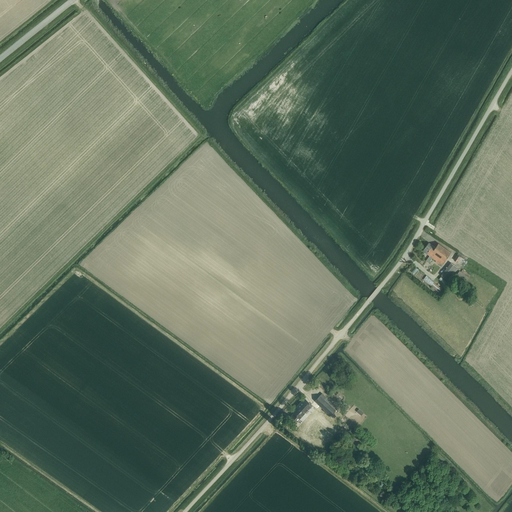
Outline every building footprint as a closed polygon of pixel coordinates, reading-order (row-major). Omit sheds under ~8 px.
[(442,265),(451,253),(438,243),(435,248),(429,243),(423,251),(430,256),(426,261),(429,263),(433,258),(436,260),(435,262),(438,264),(439,262),(442,265)] [(454,260),(461,265),(464,267),(468,262),(464,259),(461,257),(463,255),(459,252),(454,260)] [(451,263),(441,275),(448,281),(458,268),(451,263)] [(457,274),(458,275),(467,281),(471,275),(462,269),(461,272),(460,271),(457,274)] [(427,276),(423,279),(439,292),(442,288),(427,276)] [(319,396),(315,401),(324,410),(323,411),(329,417),(330,416),(331,416),(333,417),(335,415),(333,413),(335,410),(337,408),(331,403),(325,397),(322,394),(320,396),(319,396)] [(294,413),(291,416),(296,421),(308,409),(312,405),(311,405),(308,402),(309,401),(305,397),(304,398),(292,411),(294,413)]
